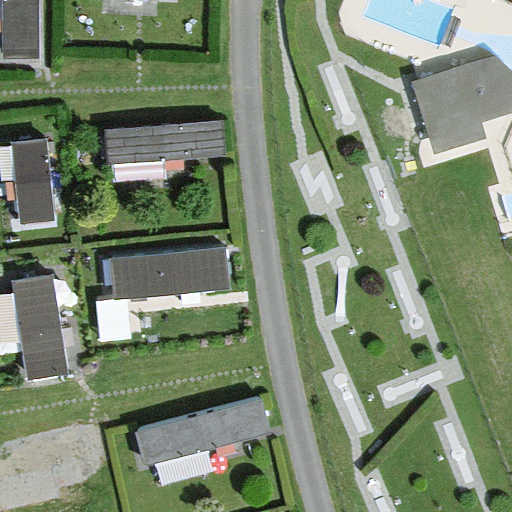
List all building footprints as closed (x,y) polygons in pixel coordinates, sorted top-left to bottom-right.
[(35,27),(34,0),(4,0),(5,29),(35,27)] [(487,51),(415,74),(438,147),(490,131),(485,115),(511,106),(511,71),(511,69),(487,51)] [(218,110),(110,113),(110,144),(222,139),(218,110)] [(48,204),(38,120),(10,125),(18,209),(48,204)] [(228,261),(125,262),(125,291),(231,285),(228,261)] [(57,351),(48,268),(19,272),(28,356),(57,351)] [(258,402),(143,430),(153,463),(268,433),(258,402)] [(71,435),(0,451),(0,478),(3,492),(80,472),(71,435)]
